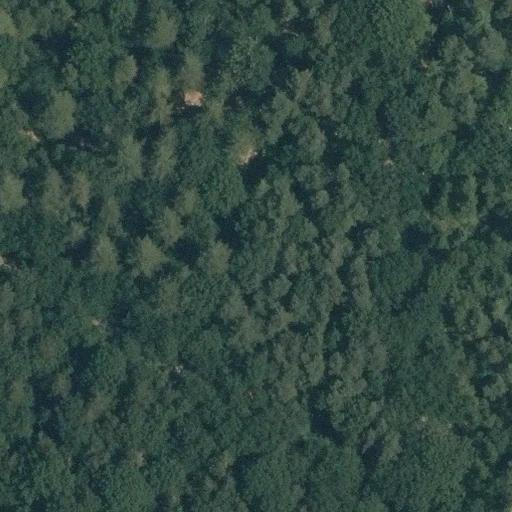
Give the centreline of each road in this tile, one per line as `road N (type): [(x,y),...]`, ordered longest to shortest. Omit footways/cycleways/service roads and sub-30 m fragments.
road 1 (track): [(385,0),(447,511)]
road 2 (track): [(0,265),(101,325),(367,511)]
